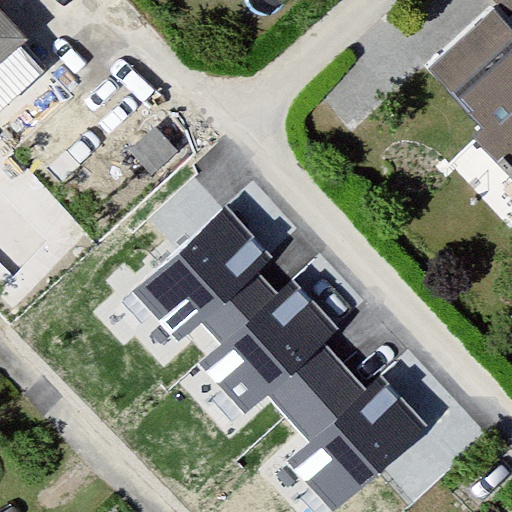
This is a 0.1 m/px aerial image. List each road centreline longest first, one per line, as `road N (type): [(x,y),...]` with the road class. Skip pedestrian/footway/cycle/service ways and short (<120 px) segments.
road 1 (residential): [(511,422),(277,178),(251,122),(275,77),(359,0)]
road 2 (unknown): [(70,0),(130,20),(251,122)]
